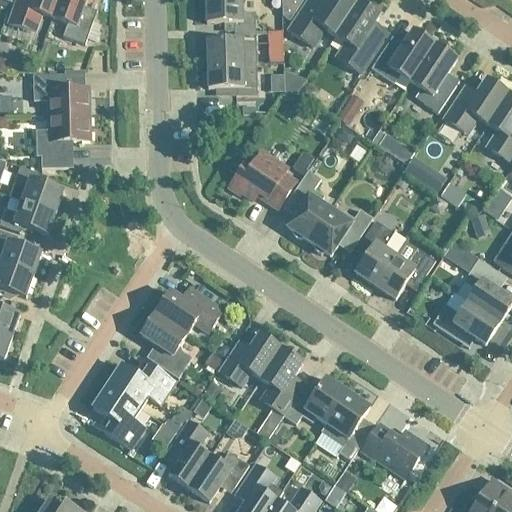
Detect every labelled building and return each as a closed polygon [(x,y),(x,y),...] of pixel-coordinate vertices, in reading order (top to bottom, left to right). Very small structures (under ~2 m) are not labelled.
[(59,0),(16,0),(8,25),(34,35),(41,17),(52,21),(59,0)] [(59,0),(52,21),(67,26),(62,39),(84,47),(93,23),(80,19),(86,0),(59,0)] [(281,0),(282,18),(288,23),(302,3),(297,0),(281,0)] [(309,0),(288,33),(312,50),(324,32),(335,38),(358,4),(351,0),(309,0)] [(241,1),(205,2),(206,26),(233,25),(234,34),(255,33),(255,15),(242,15),(241,1)] [(358,4),(335,38),(345,45),(335,60),(360,77),(387,36),(374,27),(379,19),(358,4)] [(234,34),(234,43),(206,43),(207,67),(243,67),(242,52),(256,52),(255,33),(234,34)] [(387,46),(371,71),(393,86),(399,78),(410,85),(434,48),(412,34),(403,47),(399,54),(387,46)] [(434,48),(410,85),(420,92),(415,101),(437,116),(454,91),(442,83),(447,76),(456,62),(434,48)] [(243,67),(207,67),(207,91),(235,91),(235,99),(257,98),(256,81),(243,81),(243,67)] [(64,77),(32,78),(33,103),(48,103),(48,118),(89,117),(88,91),(65,91),(64,77)] [(458,100),(443,122),(467,137),(477,121),(487,128),(508,97),(486,82),(477,96),(465,89),(458,100)] [(351,123),(359,96),(345,92),(337,118),(351,123)] [(0,109),(9,110),(10,95),(0,94),(0,109)] [(497,134),(486,150),(510,166),(511,162),(511,99),(508,97),(487,128),(497,134)] [(321,131),(327,119),(313,112),(307,124),(321,131)] [(48,118),(48,133),(35,133),(36,159),(41,159),(41,171),(68,171),(67,144),(90,143),(89,117),(48,118)] [(249,173),(242,169),(228,191),(238,198),(240,194),(253,203),(257,197),(277,211),(295,185),(283,177),(287,172),(261,154),(249,173)] [(172,169),(188,169),(188,157),(172,157),(172,169)] [(19,169),(13,186),(9,199),(21,203),(55,215),(63,193),(37,184),(39,176),(19,169)] [(294,219),(287,230),(292,233),(292,238),(295,241),(299,243),(304,241),(308,244),(329,213),(319,206),(323,199),(313,192),(320,182),(308,173),(287,204),(299,212),(294,219)] [(16,217),(4,213),(0,223),(0,228),(19,235),(21,229),(47,238),(55,215),(21,203),(16,217)] [(329,213),(308,244),(313,248),(313,252),(316,255),(320,257),(325,256),(330,259),(338,248),(342,241),(354,248),(372,221),(359,213),(353,221),(344,215),(340,220),(329,213)] [(405,244),(375,224),(359,248),(369,255),(355,276),(375,289),(405,244)] [(17,239),(0,233),(0,250),(4,252),(0,263),(0,266),(33,278),(41,255),(15,246),(17,239)] [(511,233),(505,244),(492,264),(511,276),(511,233)] [(405,244),(375,289),(395,302),(409,282),(418,288),(435,264),(405,244)] [(460,250),(451,263),(469,275),(463,284),(475,292),(467,305),(499,326),(511,306),(511,303),(491,290),(500,277),(478,262),(460,250)] [(0,291),(25,300),(33,278),(0,266),(0,291)] [(181,302),(169,294),(155,316),(187,337),(194,327),(208,336),(223,313),(189,291),(181,302)] [(445,308),(432,327),(456,343),(463,333),(485,348),(499,326),(467,305),(459,317),(445,308)] [(0,335),(11,340),(19,317),(0,310),(0,335)] [(155,316),(140,338),(154,347),(161,352),(153,365),(178,381),(191,360),(180,353),(179,348),(187,337),(155,316)] [(11,340),(0,335),(0,361),(3,362),(11,340)] [(237,344),(217,374),(241,390),(250,376),(260,382),(280,351),(259,337),(249,352),(237,344)] [(280,351),(260,382),(269,389),(264,397),(275,404),(271,410),(284,419),(304,389),(292,381),(302,366),(280,351)] [(140,381),(121,368),(106,390),(140,412),(147,400),(159,408),(175,385),(149,368),(140,381)] [(284,419),(283,419),(295,427),(301,418),(312,425),(315,420),(326,428),(347,396),(325,381),(318,392),(315,397),(303,389),(284,419)] [(106,390),(92,411),(111,424),(104,436),(130,453),(144,431),(132,423),(140,412),(106,390)] [(326,428),(321,435),(343,449),(338,456),(350,463),(370,434),(358,426),(362,421),(369,410),(347,396),(326,428)] [(207,436),(189,424),(164,461),(174,467),(167,477),(188,491),(209,459),(211,456),(199,447),(207,436)] [(427,449),(404,434),(400,441),(379,427),(360,454),(373,463),(374,461),(405,482),(427,449)] [(235,435),(229,441),(245,457),(252,450),(235,435)] [(220,467),(209,459),(188,491),(208,505),(223,483),(234,490),(248,469),(228,455),(220,467)] [(282,494),(270,486),(274,480),(256,468),(235,498),(246,505),(241,511),(269,511),(276,503),(282,494)] [(511,511),(511,495),(491,482),(482,496),(478,497),(474,500),(473,504),(474,509),(471,511),(511,511)] [(276,503),(269,511),(313,511),(319,503),(301,491),(287,511),(276,503)] [(63,511),(62,511),(49,503),(43,511),(71,511),(66,508),(63,511)]
